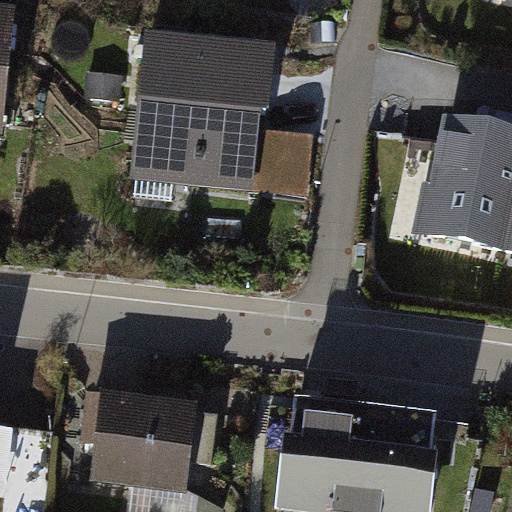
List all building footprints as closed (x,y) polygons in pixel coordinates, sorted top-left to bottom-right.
[(22,18),(0,15),(0,143),(8,144),(22,18)] [(285,56),(149,40),(132,185),(259,200),(268,125),(277,126),(285,56)] [(124,79),(89,76),(87,102),(122,105),(124,79)] [(412,240),(501,258),(511,203),(511,142),(443,128),(430,189),(423,187),(412,240)] [(511,203),(501,258),(511,260),(511,203)] [(201,410),(105,399),(95,486),(190,498),(194,464),(215,466),(221,420),(201,417),(201,410)] [(440,430),(301,411),(296,448),(292,447),(282,511),(438,511),(444,470),(434,468),(440,430)]
